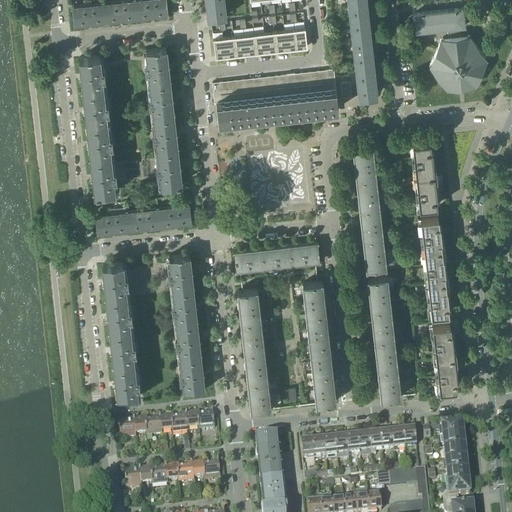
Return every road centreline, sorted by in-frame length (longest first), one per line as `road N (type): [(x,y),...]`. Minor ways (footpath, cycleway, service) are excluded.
road 1 (secondary): [(507,125),(477,234),(491,396)]
road 2 (residential): [(80,251),(57,42)]
road 3 (residential): [(353,414),(330,222)]
road 4 (unclassified): [(314,0),(321,58),(194,72)]
road 5 (secondary): [(511,365),(503,282),(511,194)]
road 6 (residential): [(330,222),(321,134),(399,125)]
road 7 (residential): [(230,400),(212,234)]
road 8 (residential): [(212,234),(194,72)]
road 9 (residential): [(98,412),(80,251)]
road 10 (residential): [(353,414),(491,396)]
road 11 (residential): [(80,251),(212,234)]
road 12 (residential): [(103,462),(235,448)]
road 13 (residential): [(57,42),(189,29)]
road 14 (residential): [(98,412),(230,400)]
road 15 (residential): [(399,125),(385,0)]
road 16 (residential): [(233,427),(353,414)]
